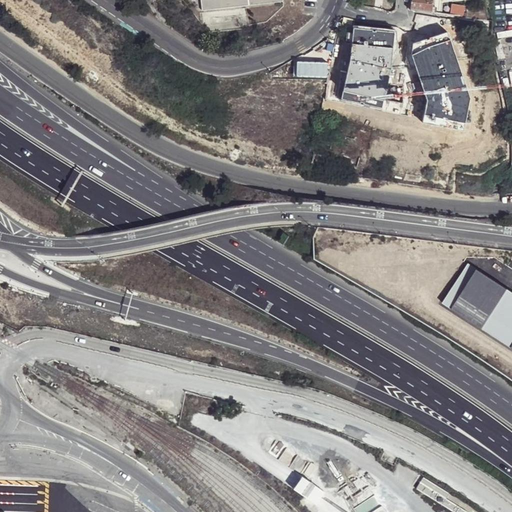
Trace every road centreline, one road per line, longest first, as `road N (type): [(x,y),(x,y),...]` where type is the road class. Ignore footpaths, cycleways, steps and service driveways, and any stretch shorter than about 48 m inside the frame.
road 1 (motorway): [(0,134),(511,447)]
road 2 (primary): [(511,209),(288,186),(195,162),(140,136),(0,39)]
road 3 (primary): [(7,241),(76,247),(279,210),(511,236)]
road 4 (motorway): [(98,297),(320,366),(438,423),(511,471)]
road 5 (motorway): [(511,409),(187,214)]
road 6 (unclassified): [(505,511),(424,455),(370,431),(186,379)]
road 7 (unclassified): [(104,0),(219,68),(265,61),(304,43),(335,6)]
road 8 (motorway): [(187,214),(0,66)]
road 9 (motorway): [(187,214),(0,100)]
